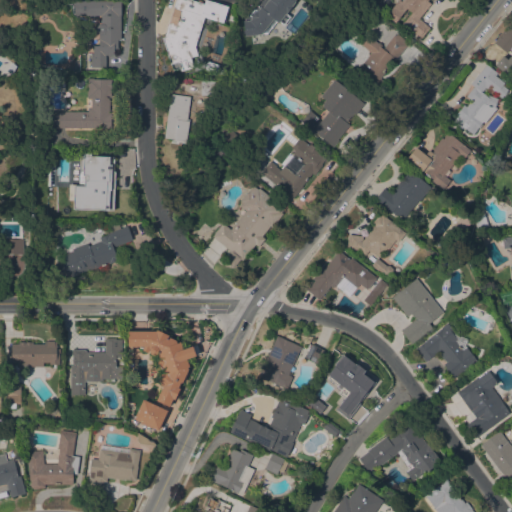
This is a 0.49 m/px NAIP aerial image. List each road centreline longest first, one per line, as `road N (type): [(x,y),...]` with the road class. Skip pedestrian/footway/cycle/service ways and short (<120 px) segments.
road 1 (residential): [(150,511),(252,304),(501,0)]
road 2 (residential): [(502,511),(379,347),(345,324),(252,304)]
road 3 (residential): [(226,304),(162,229),(145,177),(146,0)]
road 4 (residential): [(252,304),(0,305)]
road 5 (residential): [(313,511),(375,419),(411,388)]
